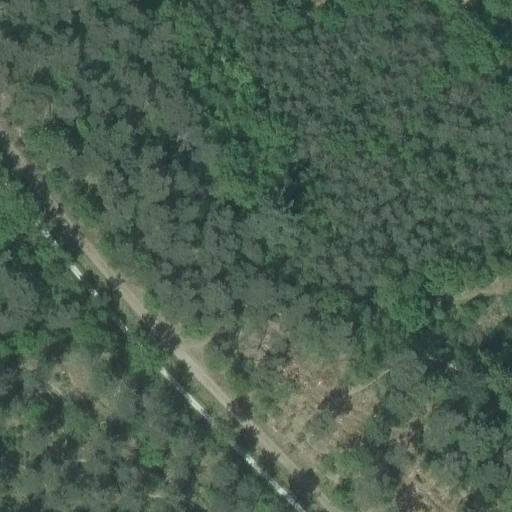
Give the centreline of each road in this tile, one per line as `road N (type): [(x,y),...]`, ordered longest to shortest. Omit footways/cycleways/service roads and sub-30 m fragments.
road 1 (track): [(331,511),(160,346),(0,135)]
road 2 (track): [(511,293),(140,346)]
road 3 (track): [(6,370),(140,346)]
